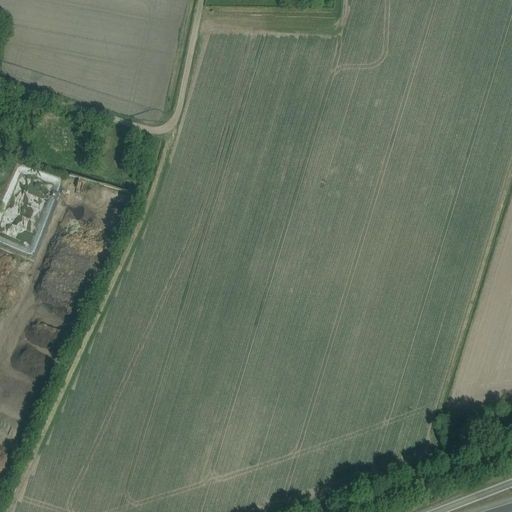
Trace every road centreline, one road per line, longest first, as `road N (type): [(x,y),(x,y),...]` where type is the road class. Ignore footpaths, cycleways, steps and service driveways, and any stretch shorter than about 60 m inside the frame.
road 1 (unclassified): [(0,84),(166,130),(177,120),(202,0)]
road 2 (unclassified): [(341,511),(511,452)]
